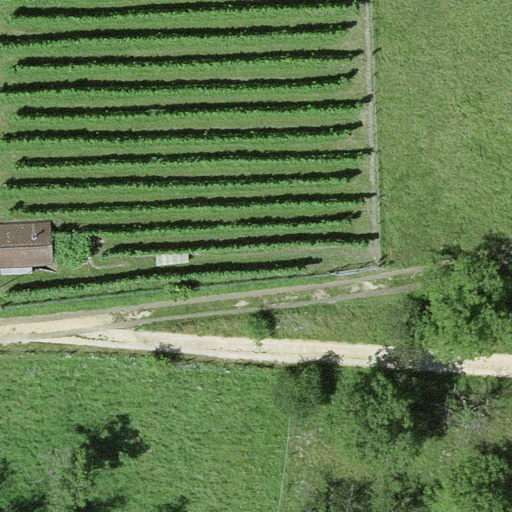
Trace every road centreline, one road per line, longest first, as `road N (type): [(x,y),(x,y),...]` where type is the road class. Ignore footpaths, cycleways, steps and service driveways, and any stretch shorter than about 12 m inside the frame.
road 1 (track): [(511,254),(391,287),(38,328)]
road 2 (track): [(511,365),(38,328)]
